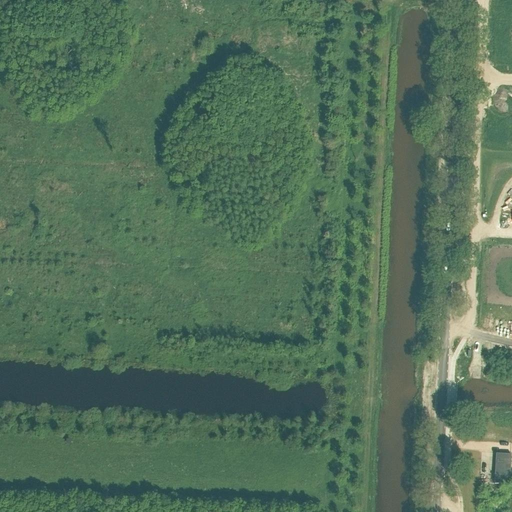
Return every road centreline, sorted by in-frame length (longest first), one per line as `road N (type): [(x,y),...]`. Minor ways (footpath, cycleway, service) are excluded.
road 1 (track): [(349,511),(371,39),(391,0)]
road 2 (tertiary): [(435,511),(458,0)]
